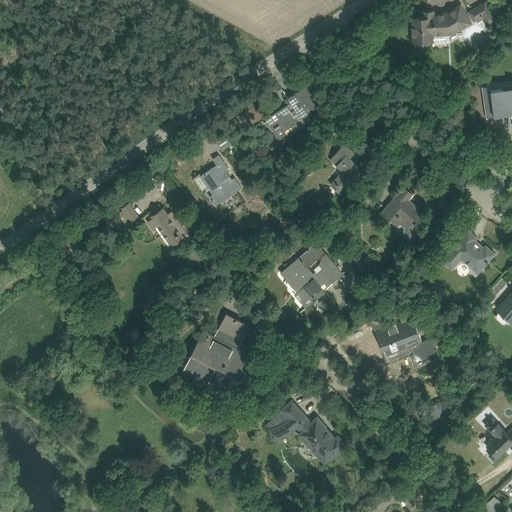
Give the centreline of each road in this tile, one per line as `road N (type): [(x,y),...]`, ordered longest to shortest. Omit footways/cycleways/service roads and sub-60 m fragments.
road 1 (tertiary): [(300,41),(0,249)]
road 2 (residential): [(300,41),(485,202)]
road 3 (residential): [(507,173),(332,21)]
road 4 (residential): [(364,402),(463,511)]
